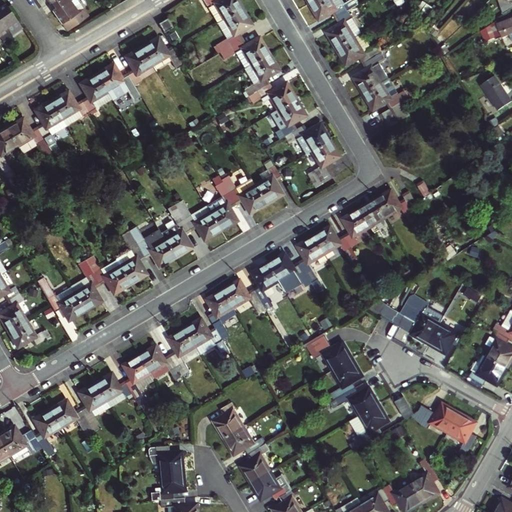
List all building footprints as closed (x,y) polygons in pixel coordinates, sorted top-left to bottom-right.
[(56,0),(54,2),(59,8),(56,10),(65,23),(81,12),(72,0),(56,0)] [(72,0),(81,12),(86,9),(79,0),(72,0)] [(204,0),(218,22),(243,7),(238,0),(204,0)] [(332,12),(336,18),(348,11),(340,0),(314,0),(310,3),(319,20),(332,12)] [(506,3),(504,0),(497,0),(501,9),(504,7),(503,4),(506,3)] [(503,15),(511,8),(511,0),(504,0),(506,3),(503,4),(504,7),(501,9),(503,15)] [(0,33),(1,35),(8,31),(6,28),(19,19),(6,4),(0,7),(0,33)] [(219,43),(223,50),(243,38),(239,31),(253,23),(243,7),(218,22),(227,38),(219,43)] [(337,49),(361,34),(348,11),(336,18),(340,25),(327,32),(337,49)] [(511,17),(497,24),(503,37),(511,33),(511,17)] [(6,28),(8,31),(21,22),(19,19),(6,28)] [(160,24),(165,33),(174,28),(168,19),(160,24)] [(497,40),(503,37),(497,24),(496,20),(493,22),(485,27),(490,39),(495,36),(497,40)] [(361,34),(337,49),(346,65),(359,57),(363,64),(375,57),(382,52),(378,46),(371,50),(361,34)] [(144,45),(154,64),(171,54),(174,60),(180,57),(174,47),(173,46),(168,49),(160,36),(144,45)] [(243,38),(223,50),(216,54),(220,60),(235,51),(244,67),(270,52),(261,36),(247,44),(243,38)] [(154,64),(144,45),(128,54),(136,68),(127,73),(134,84),(143,79),(139,73),(154,64)] [(280,69),(270,52),(244,67),(254,84),(245,89),(249,95),(270,82),(266,77),(280,69)] [(382,52),(375,57),(378,63),(386,58),(382,52)] [(354,78),(363,94),(381,83),(372,67),(378,63),(375,57),(363,64),(366,70),(354,78)] [(96,73),(108,91),(126,80),(137,99),(141,96),(134,84),(127,73),(123,75),(115,62),(96,73)] [(108,91),(96,73),(82,81),(90,95),(82,100),(89,111),(97,107),(93,100),(100,96),(108,91)] [(511,100),(496,77),(483,86),(500,111),(511,103),(511,100)] [(269,92),(278,108),(297,97),(287,82),(274,89),(270,82),(249,95),(253,102),(269,92)] [(385,102),(389,109),(399,102),(401,101),(397,95),(391,99),(381,83),(363,94),(373,110),(385,102)] [(51,100),(62,118),(78,109),(82,115),(89,111),(82,100),(75,104),(67,90),(51,100)] [(93,100),(97,107),(104,102),(100,96),(93,100)] [(306,114),(297,97),(278,108),(271,112),(281,129),(271,134),(275,140),(284,135),(296,128),(293,122),(306,114)] [(62,118),(51,100),(35,109),(43,122),(36,127),(43,138),(50,134),(46,127),(62,118)] [(389,109),(380,114),(384,122),(404,110),(399,102),(389,109)] [(404,110),(384,122),(388,128),(408,116),(404,110)] [(5,126),(16,145),(33,135),(45,155),(51,152),(43,138),(36,127),(30,130),(22,116),(5,126)] [(296,137),(305,152),(311,149),(330,138),(321,122),(307,130),(303,124),(296,128),(284,135),(288,141),(296,137)] [(0,169),(5,178),(6,180),(13,176),(0,154),(16,145),(5,126),(0,129),(0,169)] [(330,138),(311,149),(321,165),(307,173),(314,186),(334,175),(326,162),(339,154),(330,138)] [(256,184),(267,203),(283,193),(276,180),(281,176),(277,169),(274,164),(260,173),(264,180),(256,184)] [(251,212),(267,203),(256,184),(240,194),(228,173),(221,177),(222,180),(236,203),(244,199),(251,212)] [(426,178),(419,182),(426,195),(432,190),(426,178)] [(210,212),(221,230),(238,220),(231,206),(236,203),(222,180),(217,183),(223,195),(207,204),(210,212)] [(386,217),(403,208),(413,225),(420,220),(412,208),(411,207),(409,205),(406,199),(400,202),(392,189),(376,199),(386,217)] [(411,207),(418,201),(411,189),(403,194),(405,196),(406,199),(409,205),(411,207)] [(206,238),(221,230),(210,212),(196,220),(183,199),(175,204),(191,230),(199,225),(206,238)] [(360,209),(371,227),(386,217),(376,199),(360,209)] [(185,233),(191,230),(175,204),(167,208),(177,224),(161,233),(165,239),(176,257),(193,246),(185,233)] [(412,208),(420,220),(427,230),(432,226),(416,204),(412,208)] [(355,236),(371,227),(360,209),(344,218),(352,231),(346,234),(353,247),(359,243),(355,236)] [(353,260),(359,257),(353,247),(346,234),(340,238),(332,225),(315,235),(326,253),(342,243),(353,260)] [(176,257),(165,239),(147,249),(133,226),(128,229),(145,257),(150,254),(158,267),(176,257)] [(448,260),(458,254),(451,245),(447,248),(432,226),(427,230),(448,260)] [(134,257),(119,266),(130,284),(145,275),(137,262),(145,257),(128,229),(121,234),(134,257)] [(307,257),(301,261),(313,282),(319,278),(310,262),(326,253),(315,235),(300,244),(307,257)] [(0,272),(6,269),(0,259),(0,250),(9,246),(5,239),(0,242),(0,272)] [(287,251),(270,261),(281,279),(285,286),(302,277),(307,285),(313,282),(301,261),(295,264),(287,251)] [(94,260),(87,264),(92,272),(99,284),(105,280),(113,294),(130,284),(119,266),(102,275),(94,260)] [(265,289),(281,279),(270,261),(255,270),(262,284),(255,288),(268,309),(275,305),(265,289)] [(90,283),(73,292),(84,311),(101,301),(93,288),(99,284),(92,272),(87,264),(81,268),(90,283)] [(0,275),(0,293),(3,292),(7,299),(19,292),(15,285),(8,289),(0,275)] [(236,306),(252,296),(262,313),(268,309),(255,288),(249,291),(242,278),(225,288),(236,306)] [(68,320),(84,311),(73,292),(70,287),(54,296),(44,279),(37,283),(50,304),(54,311),(60,307),(68,320)] [(220,316),(236,306),(225,288),(209,298),(217,311),(208,316),(214,327),(221,338),(230,333),(220,316)] [(0,311),(0,317),(7,329),(25,319),(16,302),(23,298),(19,292),(7,299),(10,305),(0,311)] [(431,344),(442,325),(443,322),(420,309),(421,306),(415,303),(408,316),(420,324),(414,334),(431,344)] [(511,312),(509,318),(504,327),(500,325),(497,331),(501,333),(511,339),(511,312)] [(221,338),(214,327),(208,331),(200,317),(184,327),(195,346),(199,353),(222,340),(221,338)] [(25,319),(7,329),(16,345),(29,338),(33,344),(45,337),(42,330),(35,334),(25,319)] [(442,325),(431,344),(448,353),(454,343),(460,347),(463,341),(466,335),(460,331),(458,334),(442,325)] [(195,346),(184,327),(168,337),(176,350),(170,354),(177,366),(183,363),(179,355),(195,346)] [(511,347),(509,345),(511,339),(501,333),(497,339),(493,337),(489,344),(496,348),(491,357),(509,368),(511,363),(511,347)] [(336,370),(355,359),(345,342),(335,348),(328,335),(310,345),(318,358),(326,353),(336,370)] [(177,366),(170,354),(164,357),(156,344),(139,354),(154,379),(171,369),(178,382),(184,378),(177,366)] [(139,389),(155,380),(154,379),(139,354),(123,364),(131,377),(124,381),(132,393),(139,406),(146,401),(139,389)] [(509,368),(491,357),(481,374),(475,370),(471,377),(476,380),(486,385),(489,379),(499,385),(509,368)] [(338,399),(358,387),(355,381),(365,375),(355,359),(336,370),(345,386),(334,392),(338,399)] [(94,381),(105,400),(121,390),(126,397),(132,393),(124,381),(118,384),(111,371),(94,381)] [(102,429),(90,409),(105,400),(94,381),(79,390),(86,403),(80,407),(95,433),(102,429)] [(372,387),(361,393),(358,387),(338,399),(341,405),(353,398),(363,415),(381,404),(372,387)] [(407,396),(400,400),(408,415),(415,411),(407,396)] [(50,408),(61,426),(77,417),(89,437),(95,433),(80,407),(74,411),(66,398),(50,408)] [(164,431),(146,401),(139,406),(157,435),(159,434),(164,431)] [(216,420),(226,437),(246,426),(236,409),(238,408),(235,401),(223,408),(227,414),(216,420)] [(421,410),(414,415),(432,425),(434,422),(450,432),(461,413),(445,403),(439,414),(424,405),(421,410)] [(381,404),(363,415),(372,431),(357,440),(361,447),(383,433),(385,433),(381,427),(391,421),(381,404)] [(61,426),(50,408),(33,418),(41,430),(36,434),(44,446),(48,443),(44,436),(61,426)] [(478,423),(461,413),(450,432),(467,441),(461,451),(468,455),(472,448),(479,436),(473,431),(478,423)] [(361,416),(353,420),(361,434),(369,429),(361,416)] [(16,424),(0,433),(0,434),(11,454),(13,453),(28,444),(30,449),(32,452),(39,448),(29,430),(22,434),(16,424)] [(247,448),(250,454),(267,444),(263,437),(255,442),(246,426),(226,437),(237,454),(247,448)] [(0,460),(11,454),(0,434),(0,460)] [(268,443),(267,444),(250,454),(254,459),(243,466),(254,482),(273,471),(263,455),(272,449),(268,443)] [(13,453),(15,457),(30,449),(28,444),(13,453)] [(151,448),(151,452),(151,454),(155,463),(162,462),(163,472),(186,470),(184,451),(173,452),(172,445),(159,446),(153,446),(151,448)] [(435,483),(441,479),(432,463),(428,457),(422,461),(430,474),(413,484),(424,503),(441,493),(435,483)] [(285,486),(288,484),(278,467),(273,471),(283,487),(285,486)] [(188,490),(186,470),(163,472),(165,486),(165,490),(158,491),(154,492),(155,500),(163,499),(176,498),(176,491),(188,490)] [(283,487),(273,471),(254,482),(264,499),(274,493),(277,499),(282,496),(289,492),(285,486),(283,487)] [(408,511),(424,503),(413,484),(397,493),(392,484),(385,488),(392,499),(395,506),(402,502),(407,511),(408,511)] [(390,511),(386,503),(392,499),(385,488),(379,492),(381,495),(364,505),(368,511),(390,511)] [(293,489),(289,492),(282,496),(285,502),(275,509),(277,511),(303,511),(295,497),(297,496),(293,489)] [(176,498),(187,497),(188,490),(176,491),(176,498)] [(187,497),(176,498),(163,499),(164,506),(171,506),(171,511),(200,511),(200,503),(188,504),(187,497)] [(511,511),(511,503),(504,499),(496,511),(511,511)] [(346,511),(345,511),(368,511),(364,505),(361,500),(344,510),(346,511)]
